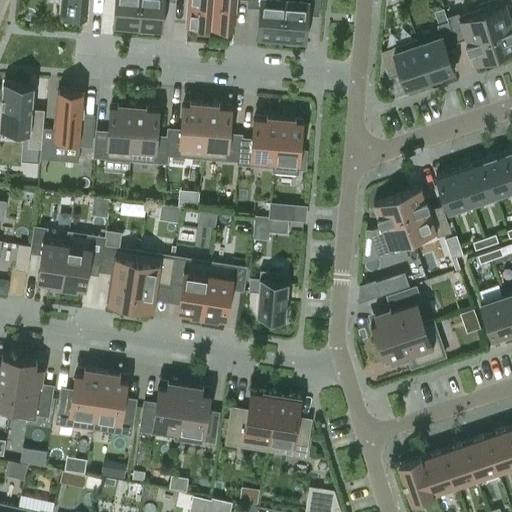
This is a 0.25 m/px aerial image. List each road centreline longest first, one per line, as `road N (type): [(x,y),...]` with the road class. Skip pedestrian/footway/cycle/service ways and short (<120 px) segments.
road 1 (residential): [(0,317),(337,369)]
road 2 (residential): [(360,80),(337,369)]
road 3 (residential): [(81,55),(360,80)]
road 4 (residential): [(337,369),(387,511)]
road 5 (residential): [(394,430),(511,390)]
road 6 (residential): [(394,147),(511,107)]
